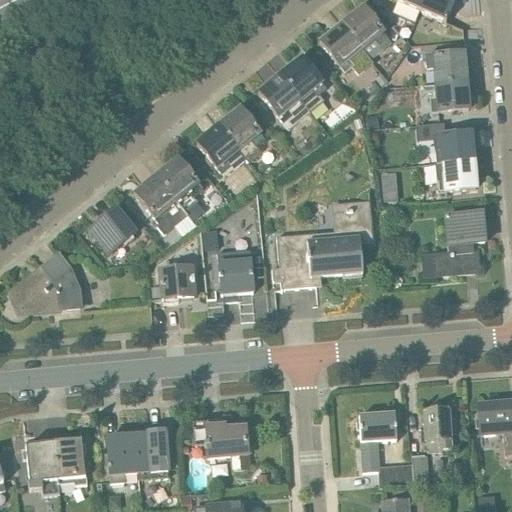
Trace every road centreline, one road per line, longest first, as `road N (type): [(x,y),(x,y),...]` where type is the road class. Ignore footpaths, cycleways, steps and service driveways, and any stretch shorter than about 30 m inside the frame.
road 1 (residential): [(0,246),(304,0)]
road 2 (residential): [(0,381),(303,354)]
road 3 (residential): [(303,354),(511,333)]
road 4 (residential): [(314,511),(303,354)]
road 5 (residential): [(511,142),(498,0)]
